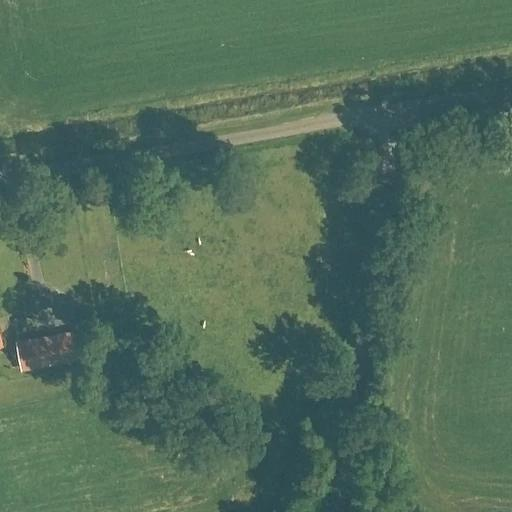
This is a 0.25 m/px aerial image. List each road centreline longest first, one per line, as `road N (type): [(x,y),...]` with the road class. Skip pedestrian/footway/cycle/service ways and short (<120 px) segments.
road 1 (residential): [(325,511),(391,113)]
road 2 (residential): [(0,172),(391,113)]
road 3 (residential): [(391,113),(511,94)]
